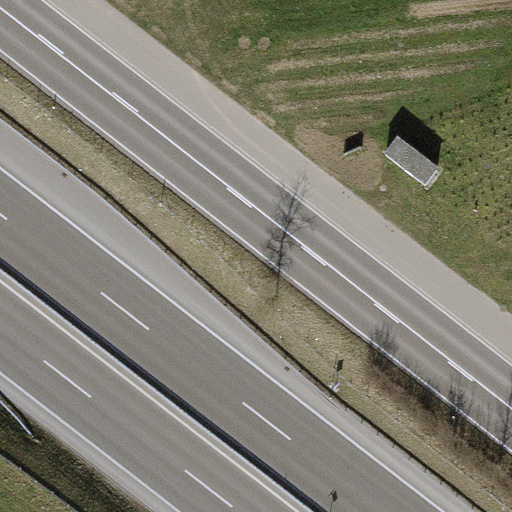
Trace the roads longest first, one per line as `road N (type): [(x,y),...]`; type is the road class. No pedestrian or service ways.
road 1 (primary): [(0,7),(511,409)]
road 2 (motorway): [(389,511),(0,209)]
road 3 (motorway): [(0,328),(236,511)]
